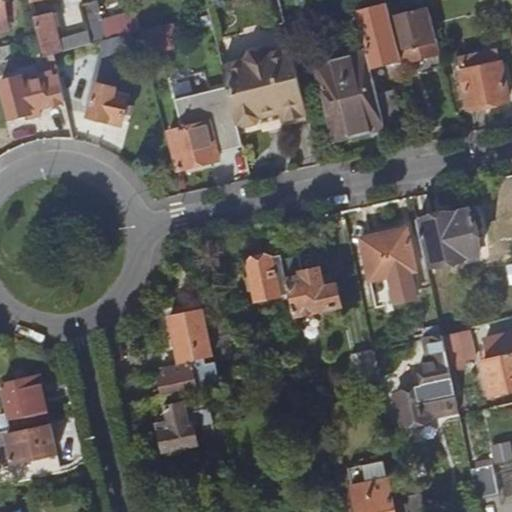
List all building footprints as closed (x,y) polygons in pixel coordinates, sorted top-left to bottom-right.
[(404,61),(401,50),(393,20),(387,22),(383,8),(362,14),(371,49),(367,50),(369,56),(372,69),(404,61)] [(406,48),(401,50),(404,61),(405,66),(408,64),(443,56),(439,41),(437,41),(429,10),(398,18),(406,48)] [(37,21),(45,52),(47,58),(57,55),(95,45),(92,34),(61,42),(54,17),(37,21)] [(129,35),(105,42),(95,84),(100,85),(91,118),(126,126),(132,97),(118,94),(119,90),(115,89),(129,35)] [(0,59),(15,57),(12,44),(0,45),(0,59)] [(225,67),(239,125),(247,129),(259,126),(263,120),(263,118),(282,114),(285,124),(291,122),(311,117),(294,50),(274,55),(264,49),(252,52),(247,61),(225,67)] [(503,64),(502,65),(499,53),(464,60),(466,72),(465,73),(472,109),(511,101),(503,64)] [(372,128),(386,124),(379,98),(372,69),(369,56),(323,66),(339,137),(372,130),(372,128)] [(24,119),(34,114),(33,112),(41,109),(67,103),(59,68),(51,70),(52,74),(42,76),(43,81),(25,85),(24,78),(3,83),(12,119),(24,119)] [(386,124),(387,126),(404,122),(396,94),(379,98),(386,124)] [(33,112),(34,114),(35,119),(43,117),(41,109),(33,112)] [(239,125),(242,137),(264,131),(265,135),(293,128),(291,122),(285,124),(282,114),(263,118),(263,120),(259,126),(247,129),(239,125)] [(229,120),(172,134),(181,171),(222,161),(218,145),(234,142),(229,120)] [(419,222),(429,268),(481,255),(471,211),(419,222)] [(420,301),(413,274),(419,272),(409,231),(393,235),(393,238),(367,244),(366,240),(364,240),(373,283),(392,278),(398,305),(420,301)] [(281,296),(291,294),(284,263),(283,256),(273,259),(272,254),(250,258),(251,264),(250,264),(259,302),(281,298),(281,296)] [(291,294),(296,318),(343,307),(339,286),(336,287),(335,283),(327,278),(324,279),(323,270),(304,274),(301,259),(284,263),(291,294)] [(181,366),(216,359),(212,341),(206,313),(171,320),(181,366)] [(444,337),(442,328),(425,332),(427,342),(444,338),(444,337)] [(444,338),(451,372),(466,368),(465,361),(476,358),(471,331),(444,337),(444,338)] [(511,331),(509,335),(486,341),(491,361),(484,362),(491,396),(511,391),(511,331)] [(216,359),(218,372),(239,367),(233,337),(212,341),(216,359)] [(459,409),(451,372),(444,338),(427,342),(426,342),(431,366),(423,368),(429,391),(399,398),(405,427),(431,422),(430,415),(459,409)] [(361,389),(383,385),(376,353),(355,358),(361,389)] [(218,372),(216,359),(181,366),(173,368),(174,374),(166,376),(171,396),(221,385),(218,372)] [(4,387),(12,416),(16,431),(51,423),(40,378),(4,387)] [(306,414),(299,383),(285,387),(291,417),(306,414)] [(162,433),(166,452),(171,455),(185,452),(187,449),(200,446),(201,453),(215,449),(209,424),(196,428),(196,426),(191,427),(186,404),(167,408),(171,422),(164,423),(166,432),(162,433)] [(3,433),(16,431),(12,416),(4,417),(0,422),(3,433)] [(0,467),(59,455),(53,428),(8,437),(7,433),(0,434),(0,467)] [(496,459),(511,455),(511,441),(511,439),(493,444),(496,459)] [(59,455),(0,467),(0,489),(63,475),(59,455)] [(473,470),(479,500),(502,495),(495,465),(473,470)] [(396,511),(390,482),(354,490),(359,511),(396,511)] [(407,498),(409,511),(425,511),(422,495),(407,498)]
